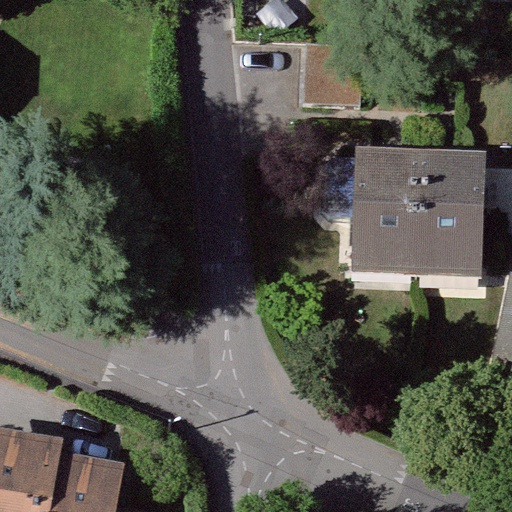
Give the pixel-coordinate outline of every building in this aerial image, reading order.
[(300,108),(359,110),(361,49),(302,47),(300,108)] [(347,274),(413,277),(420,158),(352,155),(347,274)] [(484,161),(420,158),(413,277),(478,280),(484,161)] [(511,407),(511,262),(485,402),(511,407)] [(0,511),(48,511),(61,448),(63,440),(0,427),(0,511)] [(127,461),(61,448),(48,511),(149,511),(118,506),(127,461)]
